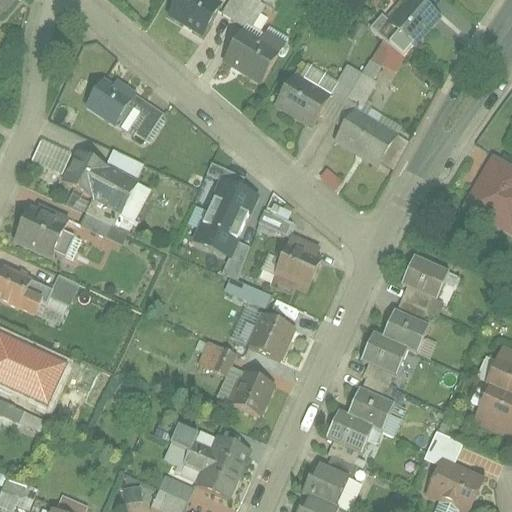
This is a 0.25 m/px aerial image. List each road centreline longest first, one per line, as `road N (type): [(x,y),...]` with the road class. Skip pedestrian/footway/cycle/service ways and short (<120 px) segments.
road 1 (residential): [(374,248),(95,0)]
road 2 (residential): [(374,248),(255,511)]
road 3 (residential): [(502,14),(374,248)]
road 4 (residential): [(63,0),(0,182)]
